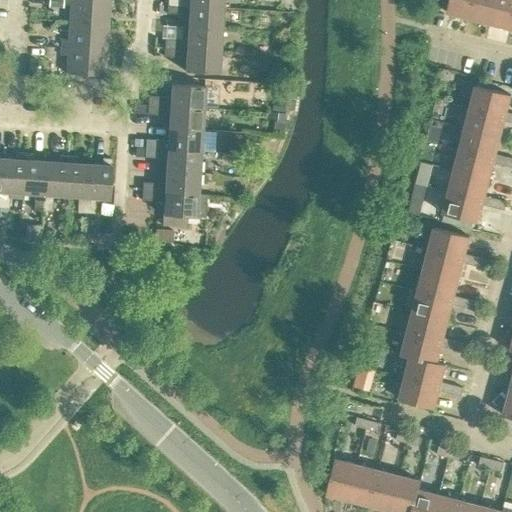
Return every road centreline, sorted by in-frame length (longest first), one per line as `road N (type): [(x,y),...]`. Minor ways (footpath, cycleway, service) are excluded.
road 1 (residential): [(166,436),(72,345),(0,290)]
road 2 (residential): [(468,437),(511,245)]
road 3 (unclassified): [(122,125),(125,65),(143,39),(145,0)]
